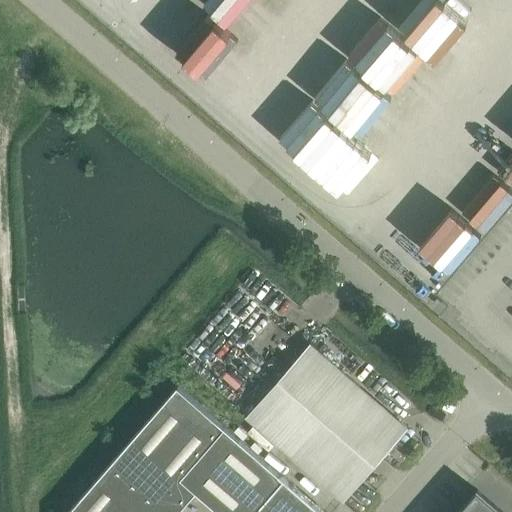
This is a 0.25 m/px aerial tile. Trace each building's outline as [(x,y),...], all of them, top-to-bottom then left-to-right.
[(209,24),(253,49),(282,0),(174,0),(155,18),(142,40),(171,58),(209,24)] [(463,46),(484,16),(460,0),(411,0),(388,32),(370,19),(337,66),(351,76),(321,119),(372,154),(405,106),(395,100),(430,51),(441,59),(454,40),(463,46)] [(473,246),(511,195),(511,179),(484,159),(468,181),(478,188),(448,227),(473,246)] [(409,427),(361,385),(311,342),(246,416),(344,501),(409,427)] [(68,511),(177,511),(197,490),(222,511),(324,511),(178,385),(68,511)] [(503,511),(477,489),(457,511),(503,511)]
